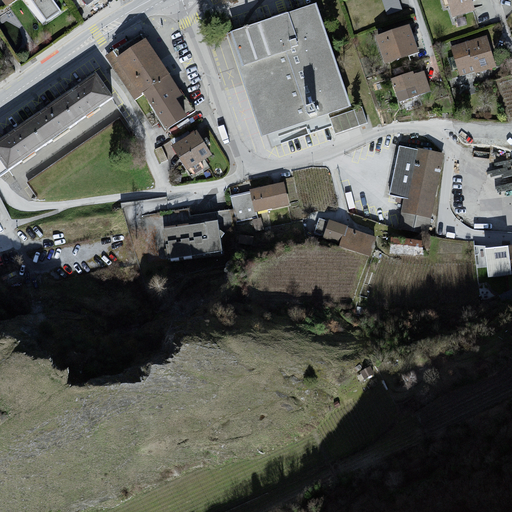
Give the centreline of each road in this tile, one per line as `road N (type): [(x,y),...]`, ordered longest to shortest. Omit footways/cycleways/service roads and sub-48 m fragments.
road 1 (residential): [(511,128),(397,128),(328,153),(252,166),(242,158),(181,0)]
road 2 (tertiary): [(157,0),(0,102)]
